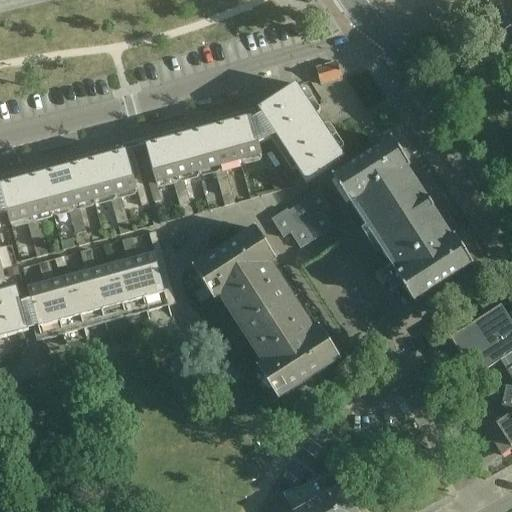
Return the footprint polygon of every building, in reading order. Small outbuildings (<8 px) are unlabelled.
[(316,70),(320,86),(342,80),(337,64),(316,70)] [(345,160),(296,86),(258,111),(306,185),(345,160)] [(172,182),(183,219),(193,216),(183,179),(214,170),(224,208),(235,205),(225,168),(262,157),(251,119),(139,150),(154,204),(160,202),(156,186),(172,182)] [(393,143),(333,181),(350,207),(357,203),(393,260),(387,264),(391,269),(376,279),(383,290),(388,286),(393,295),(403,288),(413,305),(473,267),(456,240),(453,242),(407,171),(410,169),(393,143)] [(27,222),(37,259),(47,257),(37,219),(68,211),(79,248),(89,245),(78,208),(110,199),(120,237),(130,234),(120,196),(137,192),(142,208),(148,206),(145,194),(133,151),(0,187),(0,188),(5,207),(10,227),(27,222)] [(330,209),(318,191),(302,201),(304,203),(288,213),(287,211),(271,221),(283,239),(290,235),(300,250),(333,229),(323,214),(330,209)] [(276,262),(256,231),(193,271),(214,302),(220,298),(264,367),(258,371),(278,402),(340,361),(320,330),(314,334),(270,266),(276,262)] [(28,294),(45,354),(171,317),(169,308),(176,306),(155,234),(148,236),(154,256),(138,261),(132,241),(122,244),(127,263),(97,272),(91,252),(81,255),(86,274),(55,283),(49,263),(39,266),(45,289),(28,294)] [(24,313),(17,289),(7,291),(0,293),(0,340),(29,332),(24,313)] [(477,418),(502,457),(511,450),(511,448),(511,325),(501,308),(450,341),(475,380),(486,373),(488,376),(479,416),(477,418)] [(310,485),(283,495),(292,511),(294,510),(295,511),(354,511),(342,489),(340,490),(338,486),(340,484),(335,476),(314,484),(314,485),(310,486),(310,485)]
